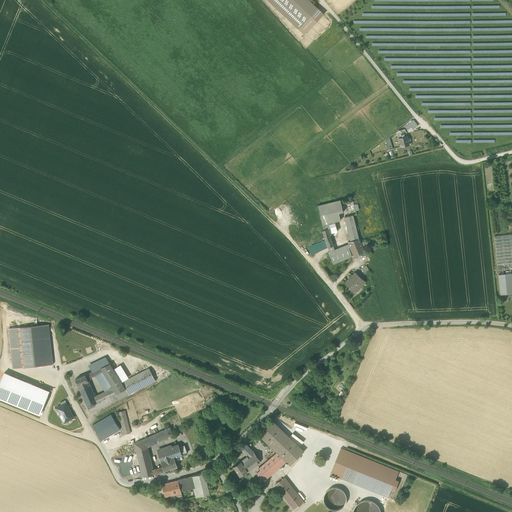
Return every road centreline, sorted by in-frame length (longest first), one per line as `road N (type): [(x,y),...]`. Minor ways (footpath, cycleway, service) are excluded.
road 1 (track): [(45,0),(306,254)]
road 2 (unclassified): [(57,339),(67,389),(123,485),(215,461)]
road 3 (residential): [(364,327),(288,387),(215,461)]
road 4 (track): [(510,511),(354,448)]
road 5 (residential): [(511,325),(364,327)]
